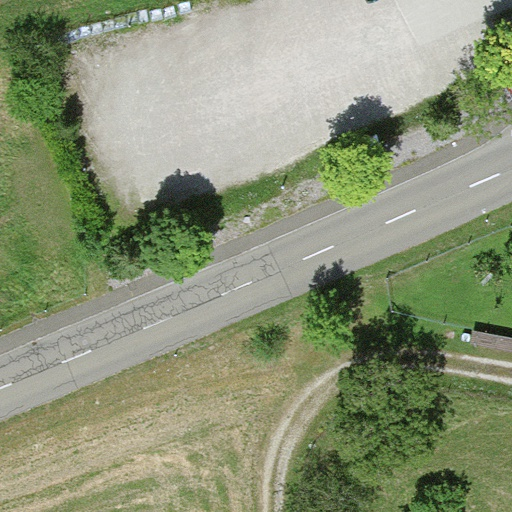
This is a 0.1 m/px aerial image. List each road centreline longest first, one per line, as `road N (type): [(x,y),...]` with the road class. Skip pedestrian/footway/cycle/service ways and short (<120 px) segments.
road 1 (tertiary): [(0,386),(511,170)]
road 2 (track): [(511,376),(410,361),(319,378)]
road 3 (track): [(268,511),(267,475),(281,427),(319,378)]
